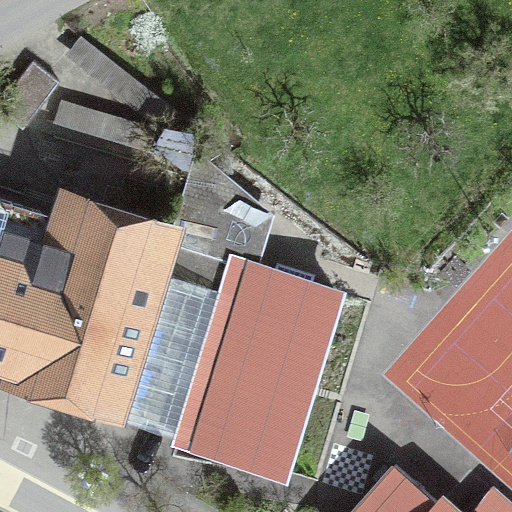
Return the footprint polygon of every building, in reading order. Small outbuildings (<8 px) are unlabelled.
[(159,126),(173,108),(81,36),(67,55),(159,126)] [(59,84),(33,63),(0,102),(0,108),(23,128),(59,84)] [(188,172),(197,142),(61,102),(52,132),(188,172)] [(182,193),(171,230),(155,279),(167,283),(192,290),(219,298),(176,438),(279,469),(334,289),(243,262),(257,216),(221,205),(182,193)] [(0,365),(118,402),(155,279),(171,230),(64,197),(54,228),(33,222),(19,217),(23,205),(0,197),(0,365)] [(176,438),(219,298),(192,290),(167,283),(125,422),(176,438)] [(425,511),(436,500),(416,482),(395,463),(351,511),(425,511)] [(511,511),(511,505),(492,488),(469,511),(511,511)] [(449,511),(436,500),(425,511),(449,511)]
